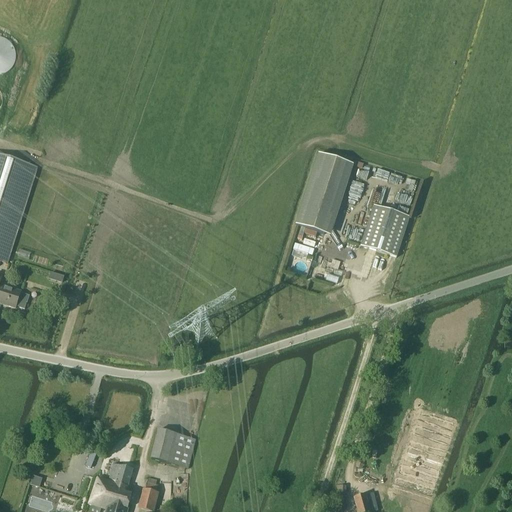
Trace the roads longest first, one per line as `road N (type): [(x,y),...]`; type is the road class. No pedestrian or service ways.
road 1 (tertiary): [(0,348),(126,375),(171,375),(511,271)]
road 2 (unknown): [(158,376),(131,511)]
